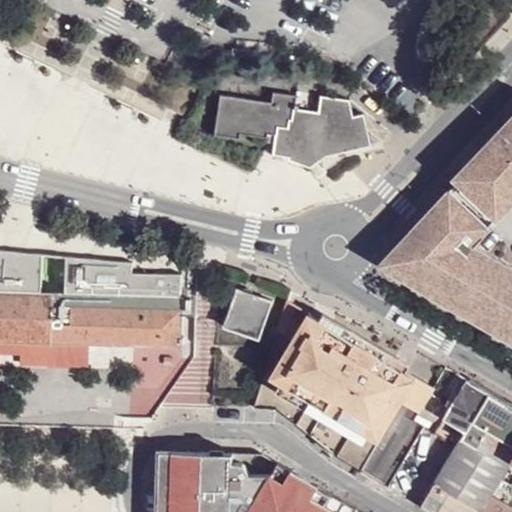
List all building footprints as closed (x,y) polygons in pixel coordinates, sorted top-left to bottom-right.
[(326,154),(368,145),(362,115),(351,116),(348,101),(320,97),(317,112),(297,109),(297,104),(294,104),(295,96),(272,93),(269,102),(219,95),(212,133),(237,136),(237,133),(263,137),(264,132),(274,134),(272,153),(288,155),(288,158),(308,165),(311,171),(322,165),(317,159),(326,154)] [(493,155),(485,148),(465,168),(470,173),(466,178),(504,212),(511,203),(511,119),(497,135),(505,142),(493,155)] [(505,142),(497,135),(485,148),(493,155),(505,142)] [(446,201),(439,202),(385,262),(477,319),(479,322),(511,340),(511,276),(505,286),(486,273),(493,264),(468,250),(477,240),(463,226),(465,219),(446,201)] [(0,338),(87,341),(177,343),(177,342),(180,342),(181,335),(177,335),(178,308),(178,298),(179,272),(130,271),(131,260),(0,244),(0,338)] [(511,276),(493,264),(486,273),(505,286),(511,276)] [(224,323),(262,340),(277,301),(238,286),(224,323)] [(194,297),(184,298),(184,308),(193,309),(194,297)] [(326,315),(322,323),(360,344),(375,353),(383,357),(408,371),(412,364),(326,315)] [(303,379),(325,407),(374,434),(383,439),(404,403),(420,412),(432,391),(435,386),(408,371),(383,357),(378,366),(370,362),(375,353),(360,344),(322,323),(310,316),(285,358),(303,379)] [(0,353),(18,354),(18,362),(86,364),(87,341),(0,338),(0,353)] [(383,357),(375,353),(370,362),(378,366),(383,357)] [(286,385),(325,407),(303,379),(285,358),(274,378),(286,385)] [(480,511),(511,460),(511,406),(466,379),(434,433),(457,448),(422,506),(432,511),(480,511)] [(347,433),(325,407),(286,385),(280,396),(347,433)] [(447,400),(432,391),(420,412),(417,417),(433,427),(447,400)] [(374,434),(325,407),(347,433),(369,445),(374,434)] [(259,454),(233,454),(173,453),(160,453),(158,511),(234,511),(234,466),(244,466),(255,478),(273,477),(279,466),(259,454)] [(511,511),(511,460),(480,511),(511,511)] [(244,466),(234,466),(234,511),(332,511),(324,507),(331,496),(279,466),(273,477),(255,478),(244,466)] [(357,511),(331,496),(324,507),(332,511),(357,511)]
